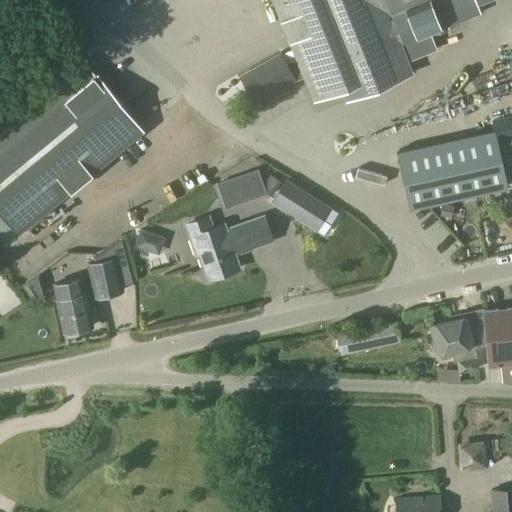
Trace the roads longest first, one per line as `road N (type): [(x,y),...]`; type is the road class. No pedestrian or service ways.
road 1 (unclassified): [(449,283),(77,0)]
road 2 (unclassified): [(89,364),(166,379),(511,388)]
road 3 (unclassified): [(89,364),(449,283)]
